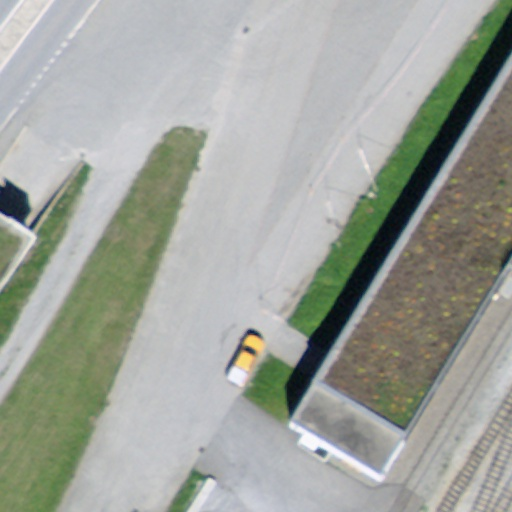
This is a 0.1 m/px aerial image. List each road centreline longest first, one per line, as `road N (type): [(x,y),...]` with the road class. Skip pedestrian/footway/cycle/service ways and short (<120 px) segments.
road 1 (track): [(102,511),(216,310)]
road 2 (primary): [(0,101),(75,0)]
